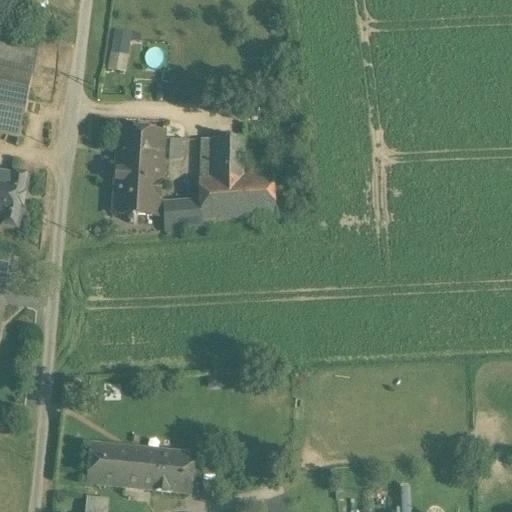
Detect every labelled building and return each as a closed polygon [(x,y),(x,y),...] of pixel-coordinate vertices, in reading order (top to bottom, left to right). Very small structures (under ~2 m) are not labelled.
[(41,38),(0,29),(0,69),(33,76),(41,38)] [(132,71),(135,33),(114,31),(111,70),(132,71)] [(33,76),(0,69),(0,110),(24,116),(25,116),(33,76)] [(24,116),(0,110),(0,134),(20,139),(24,116)] [(163,133),(120,131),(118,167),(161,169),(163,133)] [(183,140),(171,140),(169,160),(182,160),(183,140)] [(244,142),(215,141),(215,181),(243,179),(244,153),(244,142)] [(161,169),(118,167),(115,216),(129,217),(128,222),(131,225),(134,225),(137,223),(137,217),(158,218),(161,169)] [(10,178),(0,175),(0,224),(0,225),(0,226),(0,228),(19,232),(30,178),(11,174),(10,178)] [(215,181),(199,183),(201,203),(202,224),(203,224),(276,218),(274,189),(273,177),(243,179),(215,181)] [(296,187),(274,189),(276,218),(298,216),(296,187)] [(201,203),(175,205),(177,233),(204,231),(203,224),(202,224),(201,203)] [(175,205),(163,205),(165,234),(177,233),(175,205)] [(13,252),(0,249),(0,284),(6,286),(13,252)] [(138,452),(93,447),(89,485),(134,490),(138,452)] [(193,457),(138,452),(134,490),(190,495),(193,457)]
